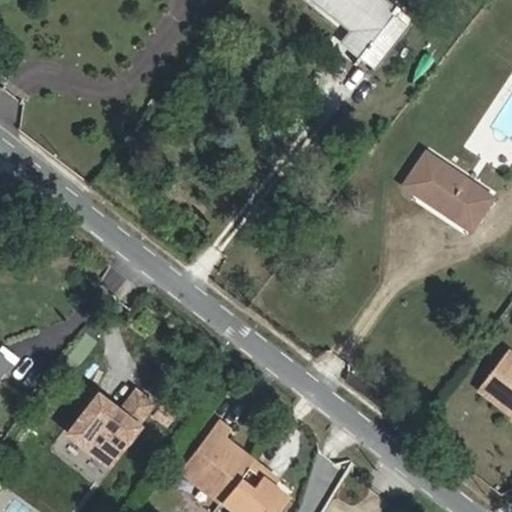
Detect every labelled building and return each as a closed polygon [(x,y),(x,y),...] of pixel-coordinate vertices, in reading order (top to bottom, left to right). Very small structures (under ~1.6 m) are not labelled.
[(334,12),(355,30),(344,42),(375,67),(409,22),(382,0),(315,0),(320,4),(315,9),(328,19),(334,12)] [(429,152),(405,184),(470,232),(494,201),(429,152)] [(0,385),(21,354),(0,340),(0,385)] [(511,357),(509,355),(480,393),(496,406),(500,401),(508,407),(511,409),(511,357)] [(122,466),(163,399),(138,384),(128,401),(102,385),(72,435),(122,466)] [(505,412),(508,407),(500,401),(496,406),(505,412)] [(180,471),(220,503),(223,499),(234,508),(233,509),(236,511),(276,511),(288,499),(273,487),(262,479),(266,474),(228,445),(224,450),(219,446),(223,442),(231,434),(217,423),(180,471)] [(228,445),(223,442),(219,446),(224,450),(228,445)] [(277,482),(266,474),(262,479),(273,487),(277,482)] [(223,499),(220,503),(231,511),(233,509),(234,508),(223,499)]
